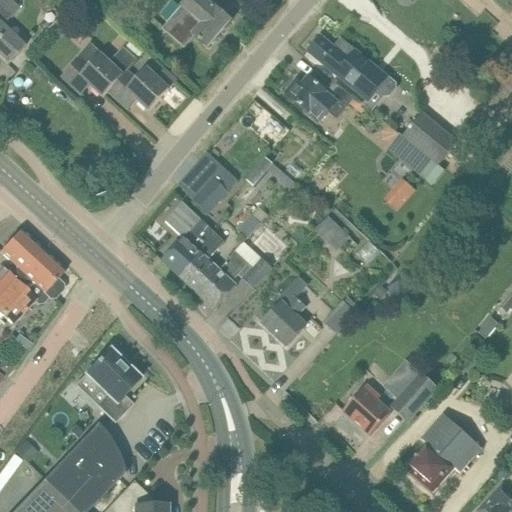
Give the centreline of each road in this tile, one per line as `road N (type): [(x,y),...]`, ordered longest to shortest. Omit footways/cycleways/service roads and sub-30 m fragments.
road 1 (unclassified): [(106,260),(193,139),(315,0)]
road 2 (tertiary): [(237,511),(229,415),(201,359),(106,260)]
road 3 (residential): [(0,407),(106,260)]
road 4 (residential): [(374,511),(269,412)]
road 5 (tertiary): [(106,260),(0,167)]
